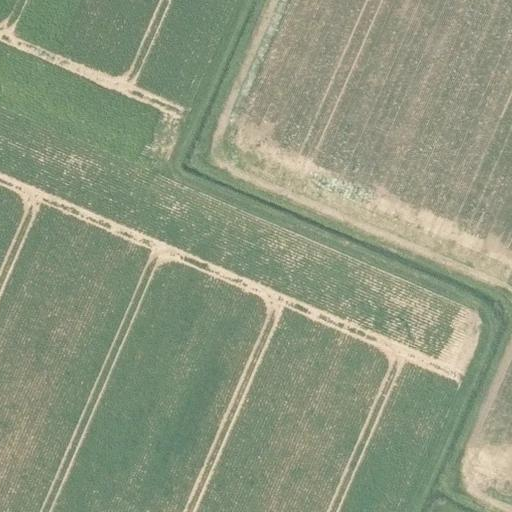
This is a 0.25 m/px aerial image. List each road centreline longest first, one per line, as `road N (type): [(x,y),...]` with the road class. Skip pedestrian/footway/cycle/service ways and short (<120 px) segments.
road 1 (track): [(244,0),(167,175),(493,313),(411,511)]
road 2 (track): [(511,295),(199,160),(269,0)]
road 3 (track): [(511,511),(449,485),(511,338)]
